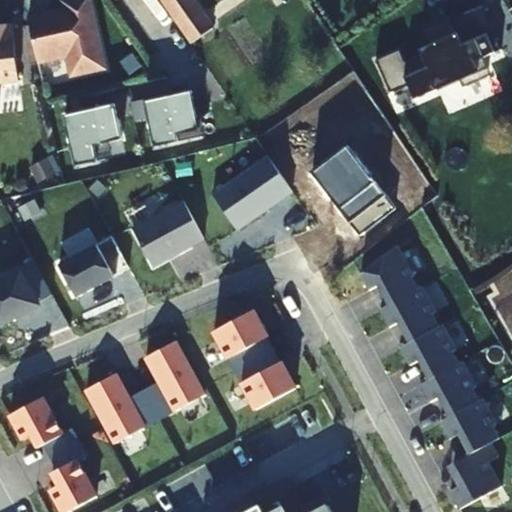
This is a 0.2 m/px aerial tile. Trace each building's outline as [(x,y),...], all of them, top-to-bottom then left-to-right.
[(65,11),(28,20),(38,63),(67,57),(71,76),(104,69),(88,0),(78,0),(64,3),(65,11)] [(158,0),(190,44),(212,29),(190,0),(158,0)] [(399,52),(375,62),(390,96),(408,88),(414,102),(462,82),(464,86),(488,75),(481,61),(501,52),(481,8),(450,21),(456,35),(431,46),(433,51),(404,63),(399,52)] [(0,83),(18,81),(12,24),(0,25),(0,83)] [(191,92),(144,102),(154,147),(201,137),(191,92)] [(122,140),(114,105),(65,116),(76,167),(105,160),(102,144),(122,140)] [(292,192),(267,157),(212,196),(237,231),(292,192)] [(153,267),(168,259),(167,257),(175,252),(176,254),(204,239),(183,201),(132,229),(153,267)] [(96,245),(58,265),(76,298),(114,277),(96,245)] [(412,279),(396,248),(360,275),(369,291),(377,287),(388,306),(416,292),(410,280),(412,279)] [(0,281),(0,326),(10,321),(9,320),(38,304),(20,271),(0,281)] [(438,313),(425,288),(416,292),(388,306),(379,311),(389,328),(398,323),(409,344),(441,328),(434,315),(438,313)] [(266,337),(267,336),(253,310),(212,330),(256,409),(296,388),(281,361),(280,362),(266,337)] [(458,351),(445,326),(441,328),(409,344),(400,348),(410,366),(419,362),(429,381),(461,365),(454,353),(458,351)] [(114,373),(85,389),(115,443),(204,394),(174,340),(144,357),(158,381),(128,397),(114,373)] [(477,388),(464,363),(461,365),(429,381),(420,385),(430,403),(439,398),(449,417),(480,402),(474,390),(477,388)] [(62,433),(42,397),(9,416),(25,445),(38,437),(65,486),(52,493),(62,511),(77,511),(99,500),(77,460),(86,455),(71,428),(62,433)] [(497,425),(484,400),(480,402),(449,417),(440,422),(450,440),(459,435),(470,455),(491,445),(500,440),(493,427),(497,425)] [(491,445),(470,455),(447,467),(458,487),(450,491),(459,510),(500,487),(489,464),(499,459),(491,445)] [(285,511),(280,502),(263,511),(285,511)]
